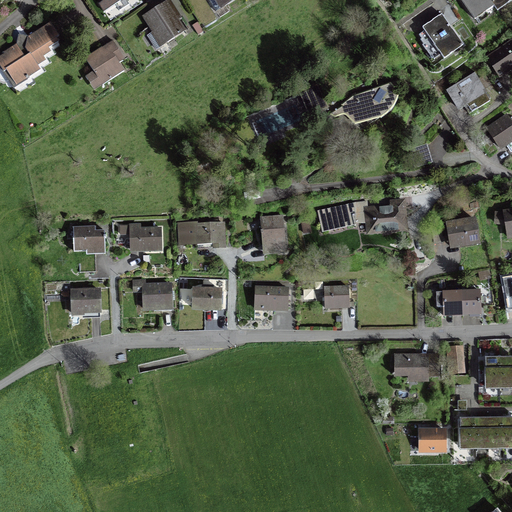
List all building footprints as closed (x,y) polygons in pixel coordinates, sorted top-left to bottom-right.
[(100,0),(112,19),(138,3),(135,0),(100,0)] [(207,0),(215,12),(234,0),(207,0)] [(493,7),(488,0),(459,0),(474,20),(493,7)] [(511,0),(488,0),(493,7),(497,12),(511,0)] [(147,37),(156,50),(185,32),(174,16),(177,14),(169,1),(142,18),(152,34),(147,37)] [(443,59),(462,46),(441,16),(422,29),(424,32),(418,36),(421,40),(419,41),(423,45),(421,46),(425,51),(425,50),(433,45),(443,59)] [(48,50),(57,44),(58,43),(55,39),(58,38),(49,24),(27,37),(28,38),(26,39),(24,49),(20,52),(15,45),(2,53),(3,55),(0,56),(0,68),(3,73),(5,71),(13,83),(23,76),(25,80),(40,71),(37,67),(45,62),(42,58),(50,53),(48,50)] [(123,72),(118,64),(122,62),(118,56),(120,55),(112,42),(84,59),(101,86),(123,72)] [(511,47),(511,48),(509,44),(487,60),(499,77),(511,67),(511,47)] [(462,77),(453,83),(452,81),(448,84),(449,86),(445,89),(458,110),(464,107),(468,115),(489,102),(471,73),(463,78),(462,77)] [(351,97),(340,106),(354,124),(376,115),(380,120),(384,117),(389,112),(394,106),(396,100),(398,94),(389,84),(355,96),(354,94),(351,96),(351,97)] [(317,87),(305,92),(312,109),(310,110),(311,114),(325,108),(326,111),(328,111),(317,87)] [(490,136),(486,139),(490,145),(494,142),(499,149),(506,145),(511,153),(511,126),(506,118),(487,131),(490,136)] [(409,150),(414,168),(431,163),(425,145),(409,150)] [(284,170),(255,176),(258,191),(287,185),(284,170)] [(368,234),(405,230),(403,207),(399,208),(398,203),(391,203),(392,208),(366,211),(366,203),(353,204),(317,212),(321,233),(322,233),(322,231),(353,224),(354,227),(356,226),(355,224),(367,224),(368,234)] [(260,235),(261,235),(263,255),(285,254),(282,223),(282,217),(272,218),(272,224),(260,225),(261,232),(260,232),(260,235)] [(477,243),(474,221),(447,226),(451,248),(477,243)] [(213,244),(213,249),(225,248),(224,248),(223,225),(216,225),(216,224),(207,224),(207,225),(195,226),(195,224),(178,225),(179,245),(213,244)] [(139,227),(129,228),(130,253),(161,252),(160,230),(139,230),(139,227)] [(86,251),(86,256),(104,255),(103,238),(105,238),(105,236),(103,236),(103,232),(94,232),(94,228),(72,229),(73,252),(86,251)] [(440,228),(431,230),(433,244),(442,243),(440,228)] [(78,258),(79,274),(95,273),(95,257),(78,258)] [(511,273),(501,275),(507,309),(511,307),(511,273)] [(160,310),(161,312),(170,312),(170,297),(173,297),(173,292),(170,293),(170,286),(143,287),(143,282),(133,282),(133,292),(143,292),(143,310),(160,310)] [(192,290),(192,309),(219,311),(220,292),(209,291),(209,287),(202,287),(202,291),(192,290)] [(325,289),(324,309),(348,309),(348,289),(325,289)] [(262,302),(261,310),(287,311),(287,291),(255,290),(254,301),(262,302)] [(82,315),(82,312),(99,311),(98,291),(71,292),(72,315),(82,315)] [(461,293),(462,317),(480,316),(479,292),(461,293)] [(462,317),(461,293),(436,293),(436,308),(443,307),(443,317),(462,317)] [(449,375),(464,374),(462,348),(459,348),(459,347),(455,347),(455,348),(447,349),(449,375)] [(426,359),(418,359),(417,356),(414,357),(394,357),(394,376),(417,376),(417,381),(427,381),(427,377),(437,377),(437,357),(426,357),(426,359)] [(511,357),(498,358),(499,388),(511,387),(511,357)] [(499,388),(498,358),(484,358),(485,388),(499,388)] [(511,417),(501,418),(501,448),(511,447),(511,417)] [(473,418),(459,419),(459,449),(473,449),(473,418)] [(487,418),(473,418),(473,449),(487,448),(487,418)] [(501,418),(487,418),(487,448),(501,448),(501,418)] [(420,452),(444,452),(444,432),(420,432),(420,452)]
